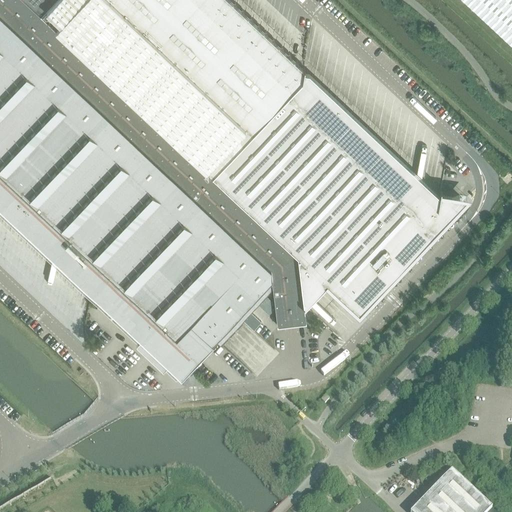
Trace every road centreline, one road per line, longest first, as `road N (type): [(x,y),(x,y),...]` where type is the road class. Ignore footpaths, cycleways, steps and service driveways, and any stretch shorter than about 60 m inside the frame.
road 1 (unclassified): [(122,398),(322,379),(480,208),(485,192),(476,163),(303,0)]
road 2 (unclassified): [(280,511),(511,269)]
road 3 (unclassified): [(0,275),(122,398)]
